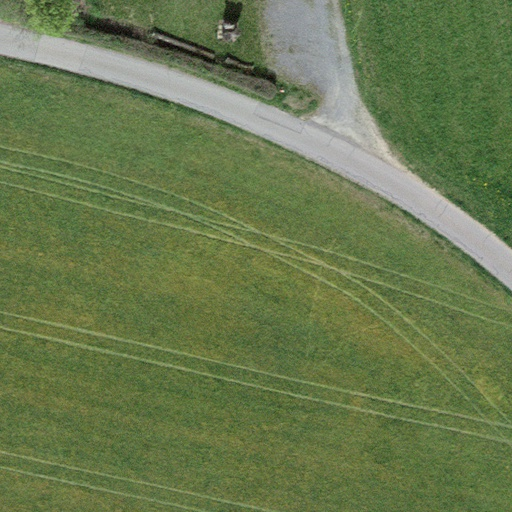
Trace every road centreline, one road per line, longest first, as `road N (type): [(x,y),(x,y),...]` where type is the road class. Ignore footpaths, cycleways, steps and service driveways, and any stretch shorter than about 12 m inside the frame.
road 1 (unclassified): [(511,312),(346,178),(119,98),(0,76)]
road 2 (track): [(346,178),(320,0)]
